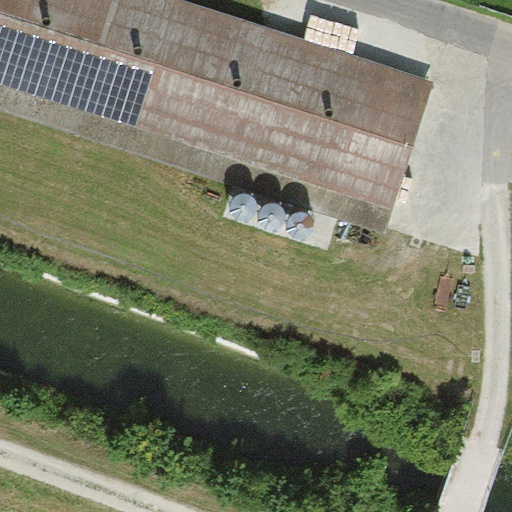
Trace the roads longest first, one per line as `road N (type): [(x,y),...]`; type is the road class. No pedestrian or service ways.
road 1 (track): [(462,511),(498,403),(497,205),(511,46)]
road 2 (track): [(0,453),(158,511)]
road 3 (unclassified): [(371,0),(511,46)]
